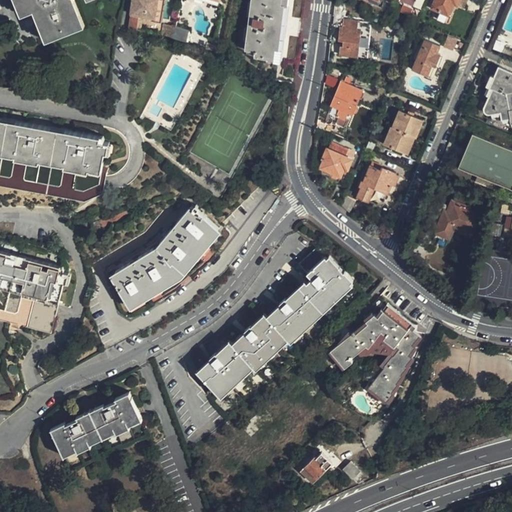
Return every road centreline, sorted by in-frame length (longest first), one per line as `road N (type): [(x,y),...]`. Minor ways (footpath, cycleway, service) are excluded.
road 1 (residential): [(307,189),(214,306),(142,350),(74,378),(22,416),(0,448)]
road 2 (residential): [(401,275),(390,241),(498,0)]
road 3 (tertiary): [(322,0),(297,147),(307,189)]
road 4 (trunk): [(511,452),(343,511)]
road 5 (unknown): [(455,315),(388,451)]
road 6 (tertiary): [(307,189),(401,275)]
road 7 (tertiary): [(401,275),(455,315),(511,329)]
